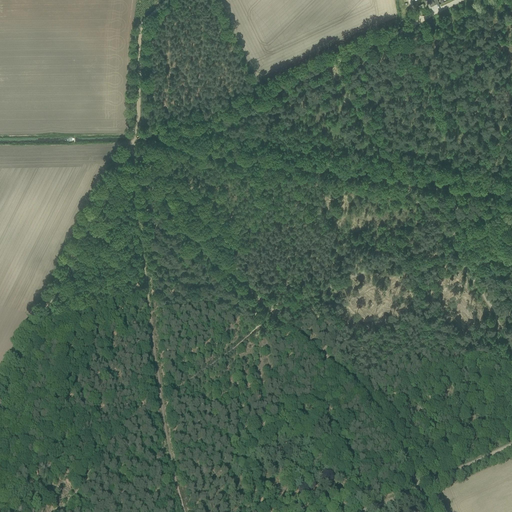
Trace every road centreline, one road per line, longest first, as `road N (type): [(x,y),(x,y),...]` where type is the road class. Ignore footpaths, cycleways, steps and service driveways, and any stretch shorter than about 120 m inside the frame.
road 1 (track): [(421,22),(266,93),(140,135)]
road 2 (track): [(133,145),(0,404)]
road 3 (track): [(139,152),(154,165),(178,219),(256,297)]
road 4 (track): [(276,315),(447,238)]
road 5 (track): [(152,321),(139,152)]
road 6 (track): [(366,511),(511,446)]
road 7 (track): [(162,397),(276,315)]
road 8 (track): [(276,315),(375,408)]
road 9 (track): [(145,24),(133,145)]
